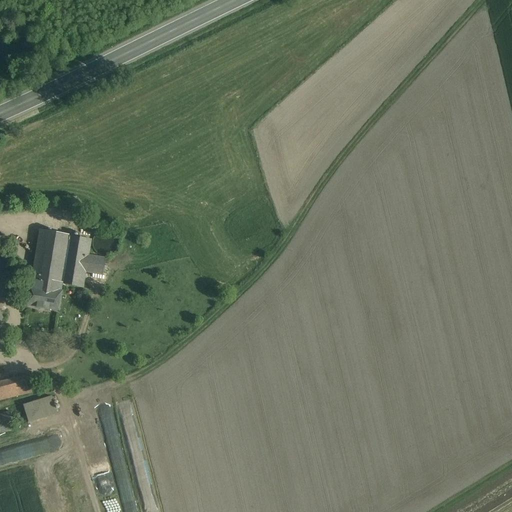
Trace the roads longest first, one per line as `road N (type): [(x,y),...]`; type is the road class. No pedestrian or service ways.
road 1 (track): [(62,397),(144,371),(230,303),(347,150),(478,0)]
road 2 (secondary): [(240,0),(0,112)]
road 3 (track): [(97,511),(62,397),(34,367)]
